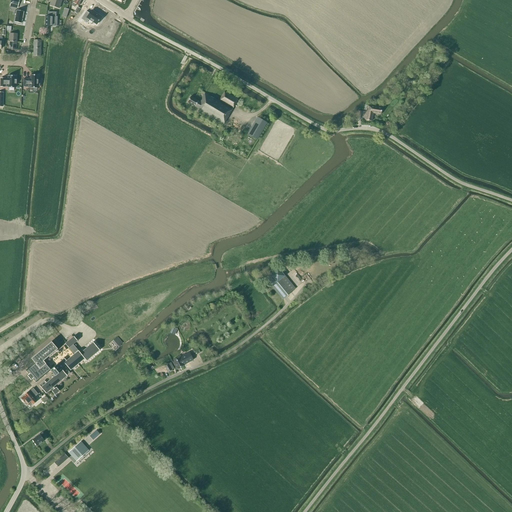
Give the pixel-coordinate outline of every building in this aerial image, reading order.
[(62,0),(51,0),(49,5),(59,8),(62,0)] [(21,23),(24,11),(17,10),(15,22),(21,23)] [(86,12),(81,19),(87,23),(92,26),(94,23),(97,24),(102,17),(92,10),(89,14),(89,15),(86,13),(87,12),(86,12)] [(48,12),(48,16),(46,16),(46,20),(45,26),(52,26),(57,26),(57,17),(56,17),(56,13),(48,12)] [(34,40),(34,48),(41,48),(41,40),(43,40),(43,37),(38,37),(38,40),(34,40)] [(38,88),(38,86),(40,86),(40,81),(38,81),(38,75),(30,75),(30,79),(24,79),(23,87),(30,87),(30,88),(38,88)] [(16,76),(8,76),(8,79),(5,79),(5,78),(1,78),(0,87),(5,87),(5,86),(8,87),(8,88),(15,88),(16,84),(16,80),(16,76)] [(191,97),(187,102),(201,110),(200,111),(223,125),(238,99),(224,92),(219,101),(205,93),(200,102),(191,97)] [(364,120),(372,121),(373,113),(381,114),(382,108),(367,105),(364,120)] [(248,134),(258,139),(267,123),(257,117),(248,134)] [(273,286),(283,299),(292,291),(282,279),(273,286)] [(74,336),(65,344),(69,348),(77,341),(74,336)] [(117,347),(120,345),(115,339),(112,341),(117,347)] [(35,362),(26,370),(29,374),(27,375),(31,380),(33,378),(36,382),(51,370),(43,360),(57,349),(51,342),(32,358),(35,362)] [(67,361),(64,363),(66,364),(71,370),(84,358),(86,361),(99,350),(100,350),(93,342),(80,353),(79,351),(67,361)] [(184,365),(193,360),(189,352),(179,358),(179,357),(173,360),(175,362),(173,363),(176,369),(184,365)] [(65,358),(51,370),(55,375),(62,370),(61,368),(66,364),(64,363),(67,361),(65,358)] [(164,365),(168,373),(172,370),(172,369),(174,368),(171,362),(168,363),(164,365)] [(45,380),(40,385),(46,393),(70,373),(68,371),(65,373),(62,370),(47,383),(45,380)] [(41,387),(37,391),(41,396),(45,392),(41,387)] [(21,398),(25,402),(28,405),(30,407),(33,404),(36,401),(36,400),(39,398),(36,395),(38,394),(33,388),(29,392),(28,392),(25,395),(21,398)] [(93,440),(100,434),(96,430),(89,436),(93,440)] [(33,440),(37,446),(45,440),(44,440),(47,438),(43,433),(40,434),(33,440)] [(89,450),(81,441),(68,452),(76,461),(89,450)] [(58,467),(68,458),(64,454),(54,463),(58,467)]
